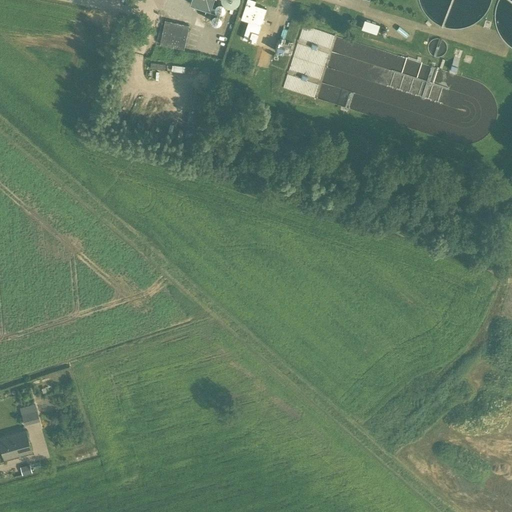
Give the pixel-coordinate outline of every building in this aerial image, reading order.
[(210,10),(212,0),(190,0),(189,3),(210,10)] [(255,0),(254,0),(246,0),(241,19),(248,21),(243,38),(255,42),(258,33),(266,8),(254,4),(255,0)] [(160,44),(184,49),(189,25),(165,20),(160,44)] [(376,34),(379,24),(364,20),(361,29),(376,34)] [(24,425),(40,421),(35,403),(20,407),(24,425)] [(0,444),(4,458),(32,450),(26,429),(0,436),(0,444)] [(20,466),(20,467),(22,474),(32,472),(30,464),(30,463),(20,466)]
